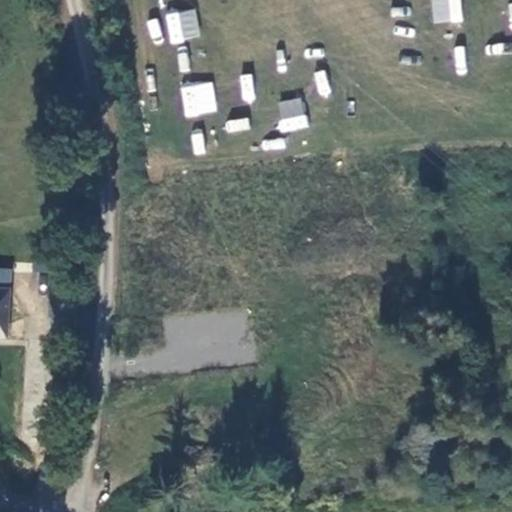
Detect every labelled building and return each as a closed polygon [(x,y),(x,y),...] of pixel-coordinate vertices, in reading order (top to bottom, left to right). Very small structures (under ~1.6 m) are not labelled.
[(430,0),(432,23),(462,21),(460,0),(430,0)] [(170,43),(200,37),(194,8),(165,14),(170,43)] [(212,81),(180,86),(185,117),(217,112),(212,81)] [(302,96),(276,101),(281,131),(308,126),(302,96)] [(75,244),(60,244),(60,264),(75,265),(75,244)] [(75,265),(60,264),(59,294),(74,294),(75,265)] [(319,291),(326,310),(272,331),(287,369),(366,338),(343,281),(319,291)] [(0,339),(13,340),(14,293),(0,293),(0,339)]
